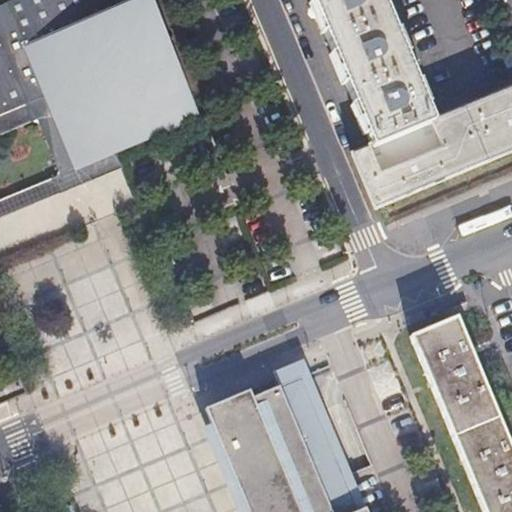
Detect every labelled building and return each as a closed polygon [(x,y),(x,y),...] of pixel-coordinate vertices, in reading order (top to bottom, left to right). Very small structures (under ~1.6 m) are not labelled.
[(117,169),(110,150),(190,116),(141,0),(127,0),(103,10),(98,0),(2,0),(0,1),(0,216),(82,183),(117,169)] [(434,119),(384,0),(303,0),(305,4),(323,46),(340,88),(345,101),(365,147),(434,119)] [(365,147),(346,155),(370,211),(382,205),(511,151),(511,85),(460,107),(441,116),(434,119),(365,147)] [(411,338),(482,511),(511,511),(511,445),(477,360),(472,348),(460,318),(411,338)] [(360,511),(309,387),(287,395),(284,389),(215,417),(246,492),(250,491),(258,511),(360,511)]
